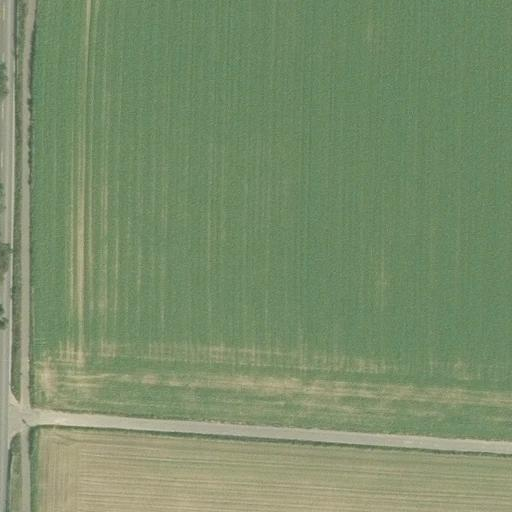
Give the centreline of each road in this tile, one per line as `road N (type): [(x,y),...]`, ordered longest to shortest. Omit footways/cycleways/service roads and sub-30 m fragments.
road 1 (track): [(511,449),(0,416)]
road 2 (primary): [(0,245),(3,0)]
